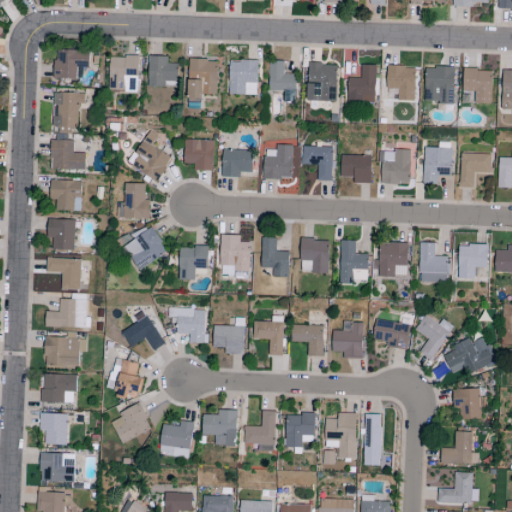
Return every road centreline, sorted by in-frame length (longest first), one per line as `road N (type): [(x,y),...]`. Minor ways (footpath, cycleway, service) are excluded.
road 1 (residential): [(13,511),(31,53),(39,35),(58,26)]
road 2 (residential): [(58,26),(511,44)]
road 3 (residential): [(196,209),(511,220)]
road 4 (residential): [(190,384),(389,391)]
road 5 (residential): [(414,511),(419,413),(409,395),(389,391)]
